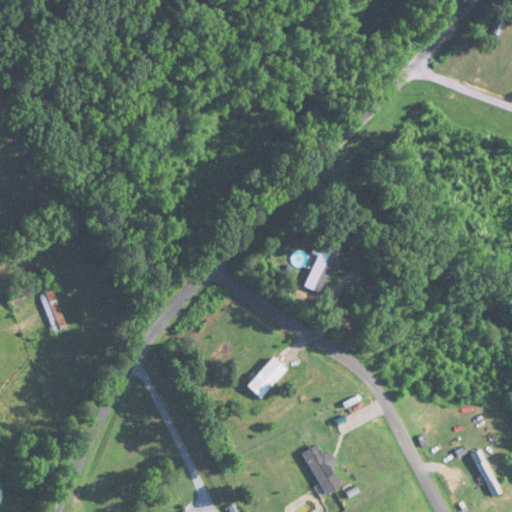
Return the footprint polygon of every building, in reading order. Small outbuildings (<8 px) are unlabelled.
[(303,288),(314,292),(328,251),(317,247),(303,288)] [(10,305),(34,299),(30,286),(7,292),(10,305)] [(66,328),(49,292),(37,297),(54,334),(66,328)] [(244,386),(257,399),(284,371),(271,359),(244,386)] [(323,496),(340,488),(330,469),(335,466),(328,453),(321,456),(316,446),(301,453),(323,496)] [(469,454),(490,497),(498,493),(477,450),(469,454)]
